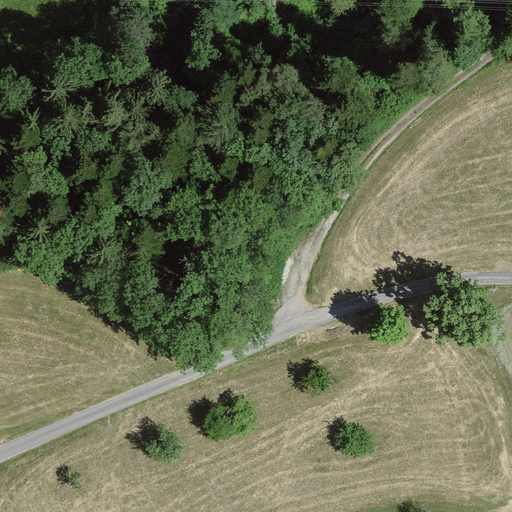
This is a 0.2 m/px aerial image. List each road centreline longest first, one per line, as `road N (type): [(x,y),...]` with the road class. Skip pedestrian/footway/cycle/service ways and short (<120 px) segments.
road 1 (track): [(511,43),(422,102),(362,163),(314,252),(302,325),(0,455)]
road 2 (track): [(302,325),(419,289),(511,281)]
